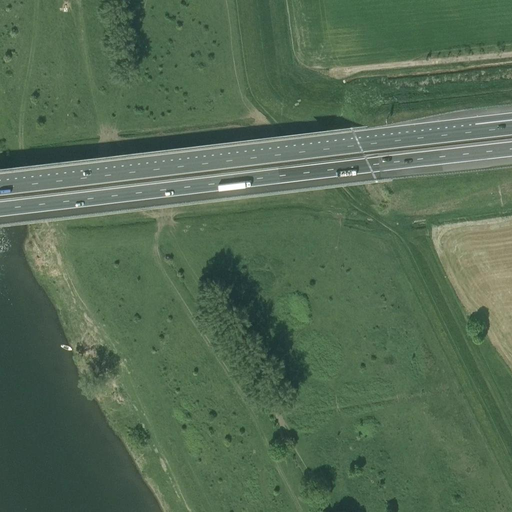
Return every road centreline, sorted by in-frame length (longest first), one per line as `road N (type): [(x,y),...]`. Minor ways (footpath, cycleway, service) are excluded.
road 1 (track): [(511,461),(402,237),(240,98),(224,0)]
road 2 (track): [(36,0),(19,151),(191,511)]
road 3 (motorway): [(0,207),(511,149)]
road 4 (motorway): [(511,128),(0,186)]
road 5 (track): [(305,511),(261,426),(151,256)]
road 6 (track): [(216,511),(146,359),(151,256)]
road 7 (track): [(162,239),(159,210),(117,135),(74,0)]
